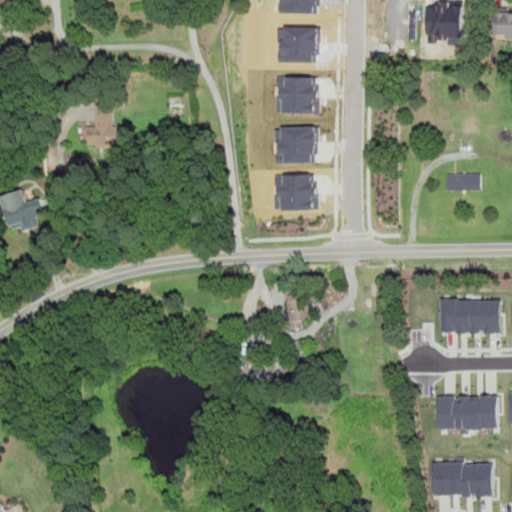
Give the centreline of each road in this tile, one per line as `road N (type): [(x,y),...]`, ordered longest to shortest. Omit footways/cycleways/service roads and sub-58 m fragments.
road 1 (residential): [(0,330),(71,290),(186,260),(511,248)]
road 2 (residential): [(352,252),(355,0)]
